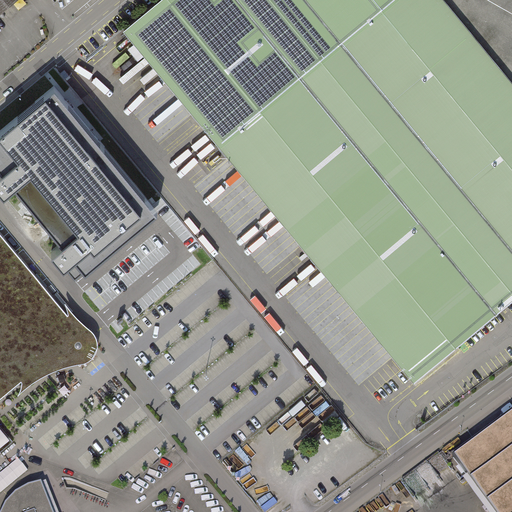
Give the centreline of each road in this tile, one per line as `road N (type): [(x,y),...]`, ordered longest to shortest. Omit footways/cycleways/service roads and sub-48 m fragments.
road 1 (residential): [(329,511),(511,377)]
road 2 (unclassified): [(0,94),(113,0)]
